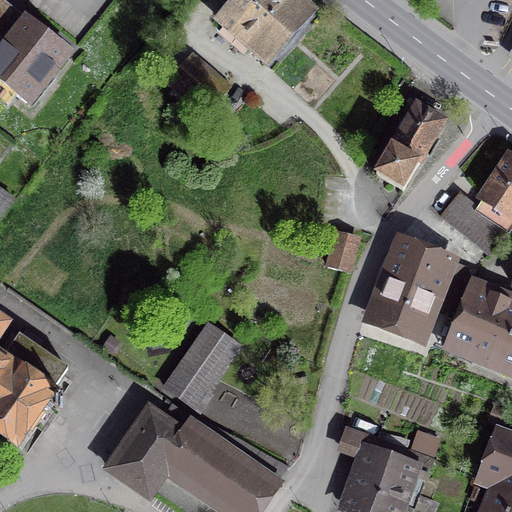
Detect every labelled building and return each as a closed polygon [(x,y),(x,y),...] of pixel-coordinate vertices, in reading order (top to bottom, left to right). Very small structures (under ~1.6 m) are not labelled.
[(307,19),(285,0),(239,0),(213,30),(260,72),(307,19)] [(76,61),(29,25),(0,1),(0,42),(2,44),(0,47),(0,80),(37,110),(76,61)] [(223,89),(194,65),(176,86),(205,110),(223,89)] [(444,123),(417,107),(376,176),(403,192),(444,123)] [(511,161),(510,160),(484,198),(511,216),(511,161)] [(0,220),(15,199),(0,188),(0,220)] [(507,232),(461,195),(442,218),(488,256),(507,232)] [(359,242),(338,235),(327,268),(348,275),(359,242)] [(472,271),(405,245),(374,323),(418,339),(431,306),(450,313),(464,279),(472,271)] [(511,306),(469,290),(448,343),(511,368),(511,306)] [(0,434),(22,449),(39,424),(47,429),(68,398),(55,390),(69,371),(38,349),(43,341),(27,330),(21,338),(0,323),(0,434)] [(238,347),(209,327),(165,389),(195,409),(217,377),(238,347)] [(163,421),(150,412),(110,470),(149,497),(155,489),(187,511),(206,511),(212,505),(222,511),(258,511),(278,485),(276,483),(286,469),(184,414),(173,407),(163,421)] [(511,511),(511,433),(497,427),(477,478),(501,487),(490,511),(511,511)] [(433,460),(350,432),(345,446),(362,452),(355,472),(361,475),(349,510),(355,511),(396,511),(398,506),(408,509),(412,497),(419,479),(408,476),(411,468),(429,475),(433,460)] [(398,506),(396,511),(434,511),(437,507),(412,497),(408,509),(398,506)]
